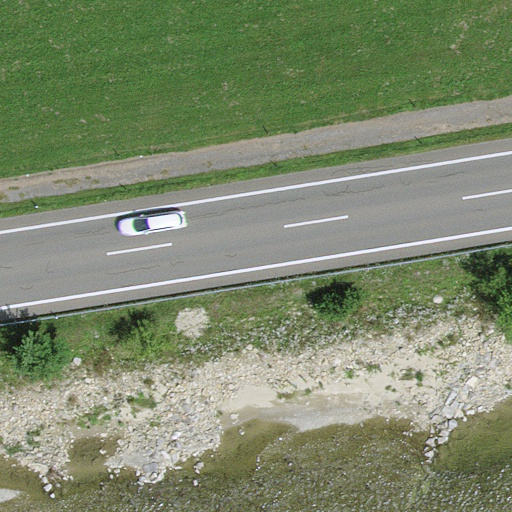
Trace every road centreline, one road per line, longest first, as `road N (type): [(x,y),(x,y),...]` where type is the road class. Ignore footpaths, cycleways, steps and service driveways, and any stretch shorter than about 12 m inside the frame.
road 1 (track): [(511,108),(0,189)]
road 2 (trunk): [(511,190),(0,269)]
